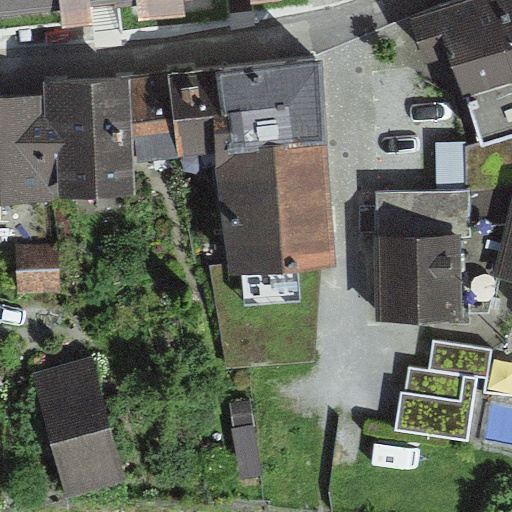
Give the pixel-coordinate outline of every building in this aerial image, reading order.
[(511,0),(471,0),(419,17),(432,57),(458,49),(487,136),(511,127),(511,0)] [(338,254),(312,48),(215,64),(227,142),(218,144),(235,266),(227,268),(248,367),(332,359),(338,254)] [(227,142),(215,64),(173,71),(180,107),(201,105),(208,146),(218,144),(227,142)] [(173,71),(136,77),(149,155),(208,146),(201,105),(180,107),(173,71)] [(134,180),(127,76),(51,81),(52,89),(58,185),(134,180)] [(52,89),(0,92),(0,214),(18,213),(17,198),(58,195),(58,185),(52,89)] [(480,147),(453,149),(456,189),(483,187),(480,147)] [(456,189),(389,194),(396,313),(500,309),(506,276),(511,248),(511,224),(485,227),(483,187),(456,189)] [(34,250),(36,294),(77,292),(76,248),(34,250)] [(453,342),(450,369),(494,375),(505,376),(508,350),(453,342)] [(124,398),(103,359),(53,375),(88,496),(147,479),(124,398)] [(415,428),(487,438),(494,375),(450,369),(429,366),(427,390),(419,389),(415,428)]
